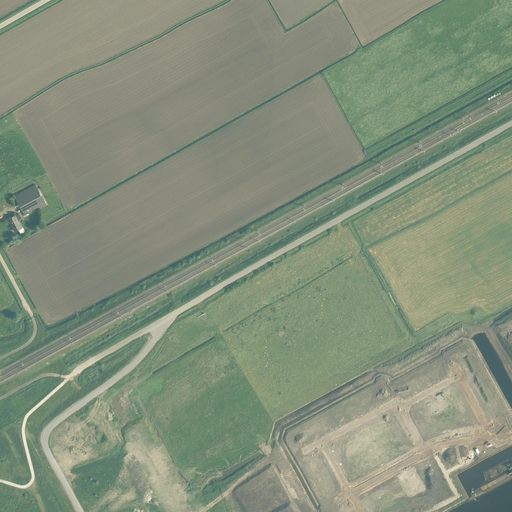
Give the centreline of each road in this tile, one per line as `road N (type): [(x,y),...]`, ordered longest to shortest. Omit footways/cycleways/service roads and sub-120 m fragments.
road 1 (tertiary): [(161,322),(511,123)]
road 2 (tertiary): [(161,322),(131,364),(44,437),(80,511)]
